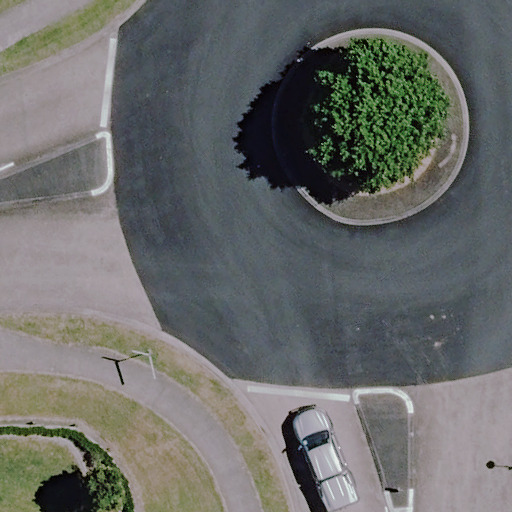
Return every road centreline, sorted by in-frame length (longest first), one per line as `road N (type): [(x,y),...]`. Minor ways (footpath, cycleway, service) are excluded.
road 1 (tertiary): [(374,339),(297,322),(230,281),(182,219),(156,145)]
road 2 (tertiary): [(374,339),(400,511)]
road 3 (residential): [(0,178),(156,145)]
road 4 (tertiary): [(156,145),(156,80),(184,0)]
road 5 (tertiary): [(511,300),(444,331),(374,339)]
